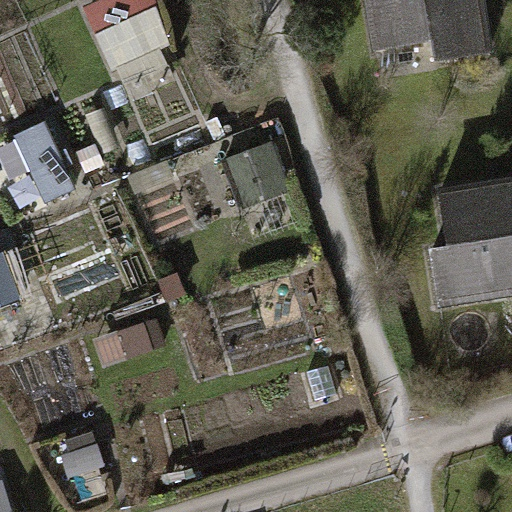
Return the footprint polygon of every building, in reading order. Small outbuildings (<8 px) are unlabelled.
[(155,0),(102,0),(87,7),(132,105),(191,78),(155,0)] [(381,0),(393,69),(505,52),(496,0),(381,0)] [(53,122),(21,134),(48,203),(80,191),(53,122)] [(303,223),(269,143),(231,159),(265,239),(303,223)] [(511,181),(426,192),(440,309),(511,300),(511,181)] [(0,304),(14,299),(0,269),(0,304)] [(0,483),(0,511),(11,511),(8,483),(0,483)]
